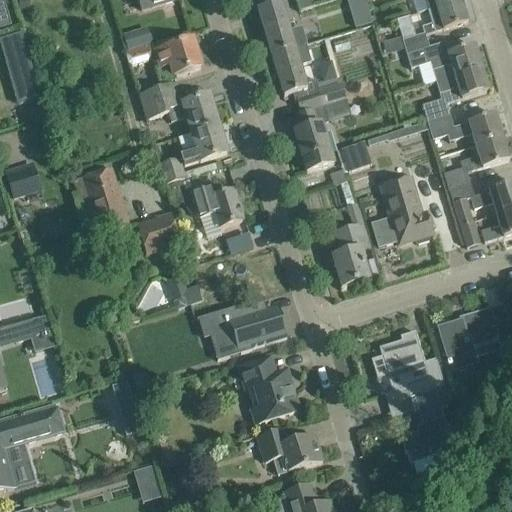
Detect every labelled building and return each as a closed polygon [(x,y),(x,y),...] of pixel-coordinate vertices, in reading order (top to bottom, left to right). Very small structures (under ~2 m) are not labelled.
[(2,0),(0,0),(0,32),(11,29),(2,0)] [(18,0),(18,12),(29,12),(28,0),(18,0)] [(137,0),(141,12),(179,1),(178,0),(137,0)] [(263,0),(266,9),(257,12),(271,59),(305,49),(300,31),(289,34),(278,0),(263,0)] [(296,0),(300,12),(312,8),(309,0),(296,0)] [(423,0),(427,12),(460,2),(458,0),(423,0)] [(467,25),(460,2),(427,12),(432,27),(421,30),(423,37),(402,43),(405,51),(406,57),(428,50),(425,38),(467,25)] [(147,29),(122,37),(127,53),(152,45),(147,29)] [(39,100),(20,35),(0,40),(0,48),(17,106),(39,100)] [(175,80),(174,79),(200,71),(191,43),(178,47),(176,39),(125,55),(128,65),(132,68),(148,63),(149,59),(156,56),(160,70),(155,71),(159,85),(175,80)] [(401,39),(394,41),(397,53),(405,51),(402,43),(401,39)] [(428,50),(406,57),(411,71),(429,66),(435,86),(481,72),(473,48),(432,61),(428,50)] [(310,65),(305,49),(271,59),(283,99),(306,92),(299,68),(310,65)] [(487,94),(481,72),(435,86),(440,103),(422,109),(427,126),(449,120),(445,107),(487,94)] [(317,93),(322,109),(322,110),(346,103),(341,86),(337,87),(335,80),(315,87),(317,93)] [(191,135),(217,127),(208,99),(182,107),(176,87),(138,98),(146,123),(168,116),(171,126),(186,121),(191,135)] [(294,100),(299,116),(322,109),(317,93),(294,100)] [(327,125),(322,110),(322,109),(299,116),(295,117),(300,132),(293,134),(306,175),(332,167),(320,127),(327,125)] [(452,130),(449,120),(427,126),(432,143),(446,139),(448,145),(471,138),(475,149),(502,141),(494,117),(452,130)] [(31,127),(32,150),(44,150),(44,127),(31,127)] [(217,127),(191,135),(195,151),(180,156),(184,168),(199,164),(226,156),(217,127)] [(444,177),(449,194),(470,188),(466,176),(508,163),(502,141),(475,149),(478,159),(459,165),(461,172),(444,177)] [(371,167),(369,162),(363,145),(335,155),(343,177),(371,167)] [(165,187),(181,182),(184,181),(178,161),(159,167),(165,187)] [(3,174),(12,202),(41,193),(32,165),(3,174)] [(93,241),(110,236),(129,230),(111,171),(81,180),(92,217),(89,218),(90,222),(88,223),(93,241)] [(345,185),(341,173),(329,176),(333,188),(345,185)] [(432,238),(427,221),(422,223),(409,180),(379,189),(397,248),(432,238)] [(170,188),(167,189),(173,207),(188,202),(181,183),(169,187),(170,188)] [(470,188),(449,194),(456,217),(469,213),(465,201),(470,200),(473,212),(492,206),(496,217),(511,212),(511,187),(473,199),(470,188)] [(241,224),(232,194),(213,199),(211,200),(209,190),(191,195),(199,219),(215,215),(220,230),(222,230),(241,224)] [(359,253),(371,250),(358,206),(346,210),(352,230),(336,235),(343,256),(332,259),(342,290),(367,282),(359,253)] [(511,237),(511,212),(496,217),(499,228),(480,233),(484,246),(511,237)] [(135,228),(146,258),(181,245),(171,215),(135,228)] [(479,247),(472,224),(459,228),(466,251),(479,247)] [(181,278),(167,282),(175,310),(193,304),(188,289),(184,291),(181,278)] [(261,303),(201,322),(206,340),(225,334),(233,358),(252,351),(251,349),(285,339),(277,311),(264,314),(261,303)] [(472,348),(498,340),(489,311),(466,318),(467,322),(438,330),(451,376),(478,368),(472,348)] [(44,319),(30,323),(35,341),(49,337),(44,319)] [(408,399),(442,389),(434,362),(423,365),(415,335),(400,339),(401,344),(378,350),(381,359),(371,362),(376,381),(387,378),(392,396),(406,391),(408,399)] [(511,339),(511,336),(498,340),(506,368),(511,366),(511,339)] [(239,370),(252,412),(256,427),(298,414),(286,374),(274,377),(269,361),(239,370)] [(125,385),(112,389),(115,400),(129,396),(125,385)] [(442,389),(408,399),(413,413),(420,411),(427,435),(402,442),(405,453),(403,453),(404,456),(406,456),(409,465),(454,452),(447,429),(441,410),(447,408),(442,389)] [(8,472),(2,452),(62,435),(55,407),(0,422),(0,494),(14,491),(13,490),(23,487),(17,469),(8,472)] [(265,466),(273,463),(278,478),(288,475),(322,465),(313,437),(286,446),(282,432),(257,440),(265,466)] [(175,455),(174,451),(170,449),(166,451),(164,455),(165,459),(170,461),(174,459),(175,455)] [(311,487),(292,493),(283,496),(283,498),(263,504),(265,511),(332,511),(330,505),(318,508),(311,487)] [(197,497),(169,506),(170,511),(194,511),(201,510),(197,497)]
